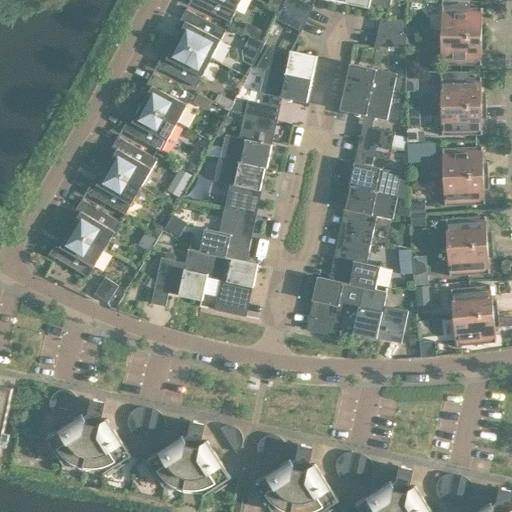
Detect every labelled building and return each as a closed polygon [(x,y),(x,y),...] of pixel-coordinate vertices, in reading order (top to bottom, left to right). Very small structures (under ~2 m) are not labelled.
[(229,20),(239,0),(189,0),(229,20)] [(279,8),(282,0),(268,0),(268,2),(279,8)] [(284,0),(282,5),(307,18),(313,5),(302,0),(284,0)] [(441,0),(441,34),(444,34),(486,35),(486,21),(481,21),(481,6),(468,6),(467,0),(441,0)] [(301,30),(307,18),(282,5),(276,18),(301,30)] [(175,38),(211,57),(225,28),(185,8),(176,26),(180,29),(175,38)] [(380,18),(377,31),(405,32),(405,18),(380,18)] [(263,42),(268,33),(258,28),(253,37),(263,42)] [(405,32),(377,31),(374,45),(404,45),(405,32)] [(486,35),(444,34),(441,34),(441,63),(480,64),(481,49),(485,49),(486,35)] [(249,35),(242,50),(243,60),(252,64),(263,42),(253,37),(249,35)] [(196,85),(211,57),(175,38),(170,48),(165,46),(156,64),(196,85)] [(264,68),(311,78),(316,55),(268,44),(255,66),(264,68)] [(349,62),(344,85),(391,95),(396,72),(349,62)] [(306,101),(311,78),(264,68),(259,91),(306,101)] [(441,105),(486,104),(485,91),(481,91),(480,76),(468,76),(468,70),(440,70),(441,105)] [(141,102),(143,103),(176,121),(192,93),(152,72),(142,90),(147,93),(141,102)] [(391,95),(344,85),(339,108),(386,118),(391,95)] [(203,104),(207,96),(199,92),(195,100),(203,104)] [(214,99),(229,108),(233,100),(218,92),(214,99)] [(244,112),(271,118),(274,105),(247,99),(236,97),(228,109),(244,112)] [(161,149),(176,121),(143,103),(141,102),(136,112),(131,109),(121,128),(161,149)] [(486,104),(441,105),(441,134),(481,133),(481,118),(486,118),(486,104)] [(225,133),(220,156),(264,167),(266,167),(271,143),(252,139),(254,128),(268,132),(271,118),(244,112),(241,126),(239,136),(225,133)] [(415,124),(405,124),(405,135),(405,138),(416,138),(415,124)] [(367,125),(364,138),(391,144),(394,133),(394,131),(367,125)] [(391,144),(406,147),(406,141),(405,138),(405,135),(394,133),(391,144)] [(106,165),(141,185),(157,157),(117,135),(107,153),(111,156),(106,165)] [(391,144),(364,138),(361,152),(388,158),(391,144)] [(416,141),(406,141),(406,147),(406,156),(406,160),(417,160),(417,155),(417,154),(416,141)] [(443,175),(451,175),(488,174),(487,160),(482,160),(482,145),(442,147),(443,175)] [(260,189),(264,167),(220,156),(218,156),(213,179),(229,182),(224,206),(251,212),(256,188),(260,189)] [(353,161),(348,184),(397,195),(397,194),(395,194),(400,171),(353,161)] [(197,166),(190,162),(186,169),(194,173),(197,166)] [(125,213),(141,185),(106,165),(101,175),(96,172),(85,190),(125,213)] [(168,188),(180,195),(192,173),(180,167),(168,188)] [(488,174),(451,175),(443,175),(444,204),(484,202),(483,187),(488,187),(488,174)] [(371,238),(376,214),(392,218),(397,195),(348,184),(348,185),(350,185),(345,207),(349,208),(343,232),(371,238)] [(408,197),(399,195),(396,212),(408,214),(408,197)] [(75,218),(69,227),(104,248),(120,221),(81,197),(71,215),(75,218)] [(409,211),(424,210),(423,200),(408,201),(409,211)] [(246,260),(246,259),(251,237),(246,236),(251,212),(224,206),(219,230),(204,227),(199,249),(199,250),(211,252),(246,260)] [(424,212),(409,213),(409,224),(425,223),(424,212)] [(165,225),(175,232),(183,219),(172,213),(165,225)] [(445,217),(447,246),(492,243),(491,229),(486,229),(485,214),(445,217)] [(150,232),(157,236),(163,226),(155,222),(150,232)] [(104,248),(69,227),(64,237),(59,234),(48,252),(87,275),(104,248)] [(148,249),(155,237),(144,231),(137,243),(148,249)] [(343,232),(338,256),(333,255),(328,277),(328,278),(363,285),(375,288),(375,287),(380,265),(366,262),(371,238),(343,232)] [(206,276),(211,252),(199,250),(199,249),(189,247),(190,244),(189,243),(185,261),(161,256),(151,302),(165,305),(168,292),(202,299),(207,276),(206,276)] [(492,243),(447,246),(449,275),(489,272),(488,257),(493,256),(492,243)] [(399,272),(411,271),(409,248),(398,249),(399,272)] [(261,264),(262,263),(246,259),(246,260),(211,252),(206,276),(207,276),(220,279),(214,307),(201,304),(200,305),(258,317),(258,316),(241,313),(247,285),(252,286),(257,263),(261,264)] [(425,269),(413,270),(414,284),(427,283),(425,269)] [(313,274),(312,275),(317,276),(312,299),(317,300),(311,328),(294,324),(294,325),(351,338),(351,337),(338,334),(344,306),(357,309),(358,309),(363,285),(328,278),(328,277),(313,274)] [(94,293),(107,301),(118,284),(104,275),(94,293)] [(450,287),(453,316),(498,312),(496,298),(491,299),(490,283),(450,287)] [(358,309),(357,309),(352,332),(400,342),(408,310),(383,304),(387,286),(386,286),(385,290),(375,287),(375,288),(363,285),(358,309)] [(428,301),(415,303),(416,311),(428,309),(428,301)] [(498,312),(453,316),(456,345),(496,341),(494,326),(499,325),(498,312)] [(408,332),(409,342),(418,342),(417,331),(408,332)] [(419,341),(420,351),(435,350),(434,339),(419,341)] [(0,443),(12,386),(0,383),(0,443)] [(51,409),(52,410),(76,395),(74,393),(73,392),(72,391),(69,389),(67,388),(66,388),(64,388),(62,388),(61,388),(58,389),(56,390),(54,391),(53,392),(52,393),(51,395),(50,396),(50,398),(49,399),(49,401),(49,402),(49,403),(49,405),(50,406),(50,408),(51,409)] [(82,412),(45,436),(62,463),(69,459),(72,461),(75,462),(78,464),(82,465),(85,466),(89,466),(92,466),(96,466),(99,465),(104,472),(130,454),(107,418),(104,420),(101,415),(104,401),(91,399),(88,412),(84,415),(82,412)] [(136,433),(139,434),(145,406),(142,405),(140,405),(138,406),(136,406),(134,407),(132,409),(131,410),(130,411),(129,412),(128,414),(128,415),(127,416),(127,418),(127,420),(127,421),(127,422),(128,423),(128,425),(129,427),(130,429),(131,430),(133,431),(136,433)] [(147,435),(149,436),(151,435),(153,435),(155,435),(157,433),(159,432),(161,430),(162,428),(163,426),(164,424),(164,423),(164,420),(164,419),(163,416),(162,415),(161,413),(161,412),(160,411),(159,410),(158,409),(156,409),(155,408),(152,407),(146,435),(147,435)] [(204,493),(230,476),(207,439),(204,441),(201,437),(204,423),(191,420),(188,434),(184,437),(182,434),(145,457),(162,484),(169,480),(172,482),(175,484),(178,485),(182,487),(185,487),(189,488),(192,488),(196,488),(200,487),(204,493)] [(220,426),(235,450),(238,448),(240,446),(241,445),(241,443),(242,441),(242,439),(242,437),(242,435),(242,434),(241,432),(240,430),(238,428),(236,426),(234,425),(233,424),(230,424),(228,423),(225,424),(224,424),(222,425),(221,425),(220,426)] [(258,453),(259,454),(259,455),(284,440),(283,439),(282,438),(281,437),(280,436),(279,435),(277,434),(275,434),(272,433),(269,433),(267,434),(265,435),(263,436),(262,437),(260,439),(259,441),(258,443),(257,446),(257,447),(257,449),(257,450),(258,452),(258,453)] [(290,457),(253,481),(270,508),(276,504),(279,506),(283,507),(286,509),(289,510),(293,511),(297,511),(300,511),(304,511),(307,511),(308,511),(318,511),(338,499),(315,463),(312,465),(309,460),(312,447),(299,444),(296,457),(291,460),(290,457)] [(344,478),(347,479),(353,451),(352,450),(350,450),(347,450),(344,451),(343,452),(342,452),(340,454),(339,455),(338,456),(336,459),(336,460),(335,462),(335,465),(335,466),(335,468),(336,470),(337,472),(338,473),(338,474),(339,475),(342,477),(344,478)] [(356,481),(357,481),(359,481),(361,480),(362,480),(365,479),(367,477),(368,476),(369,475),(370,474),(371,472),(371,470),(371,469),(372,468),(372,467),(372,466),(372,464),(371,461),(370,460),(369,458),(368,456),(365,454),(364,454),(363,453),(360,452),(354,480),(356,481)] [(390,479),(353,503),(358,511),(432,511),(415,485),(412,487),(409,482),(412,468),(399,466),(396,479),(392,482),(390,479)] [(444,500),(447,501),(453,472),(452,472),(450,472),(449,472),(447,472),(446,472),(444,473),(442,474),(441,475),(440,476),(439,477),(438,478),(436,481),(436,482),(436,483),(435,485),(435,486),(435,487),(435,489),(436,491),(436,492),(438,494),(438,495),(439,496),(441,498),(443,499),(444,500)] [(454,502),(457,503),(459,502),(461,502),(464,501),(465,500),(466,500),(468,498),(469,496),(470,495),(471,493),(472,491),(472,490),(472,488),(472,487),(471,485),(471,483),(470,481),(469,479),(466,477),(465,476),(463,475),(460,474),(454,502)] [(490,501),(472,511),(511,511),(511,508),(509,504),(511,490),(499,487),(496,501),(492,504),(490,501)]
